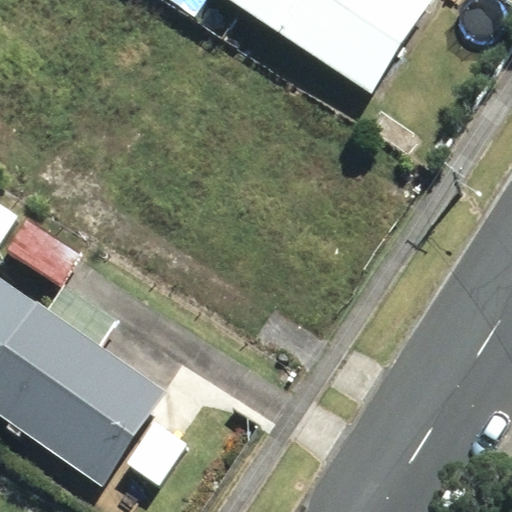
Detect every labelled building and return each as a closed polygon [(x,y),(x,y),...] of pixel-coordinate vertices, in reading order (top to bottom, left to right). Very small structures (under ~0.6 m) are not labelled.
[(225,0),(213,19),(371,112),(427,17),(399,0),(225,0)] [(267,154),(279,135),(180,73),(100,201),(215,272),(282,164),(267,154)] [(53,130),(0,91),(0,182),(10,190),(53,130)] [(0,253),(16,230),(0,218),(0,253)] [(0,436),(101,502),(162,408),(0,304),(0,436)]
